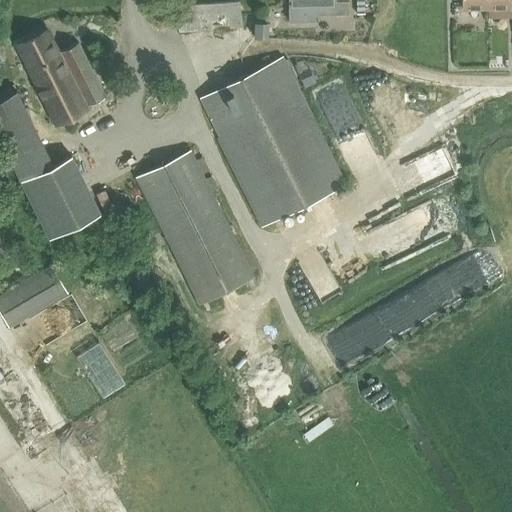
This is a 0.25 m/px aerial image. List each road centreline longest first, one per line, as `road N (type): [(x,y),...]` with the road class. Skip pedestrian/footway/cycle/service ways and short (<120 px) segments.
road 1 (track): [(511,81),(438,78),(347,51),(252,42)]
road 2 (track): [(114,511),(0,328)]
